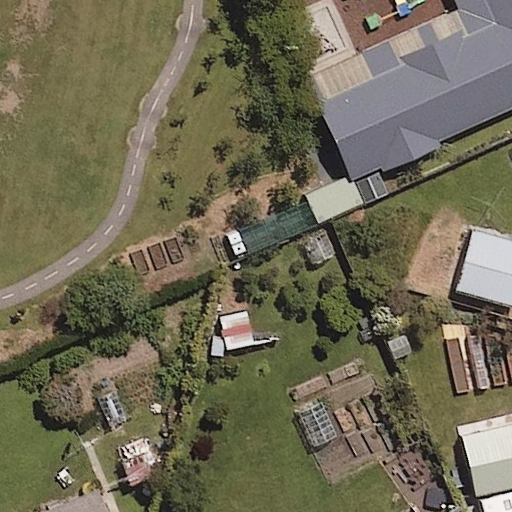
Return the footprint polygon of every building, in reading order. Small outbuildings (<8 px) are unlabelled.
[(302,95),(338,178),(511,101),(511,0),(440,0),(453,28),(302,95)] [(345,50),(331,1),(287,14),(301,63),(345,50)] [(511,302),(511,239),(464,226),(446,289),(510,309),(511,302)] [(402,327),(375,343),(393,373),(420,358),(402,327)] [(511,487),(511,416),(457,430),(472,497),(511,487)] [(119,511),(115,501),(105,506),(98,490),(43,511),(119,511)] [(511,511),(511,495),(482,502),(483,511),(511,511)]
